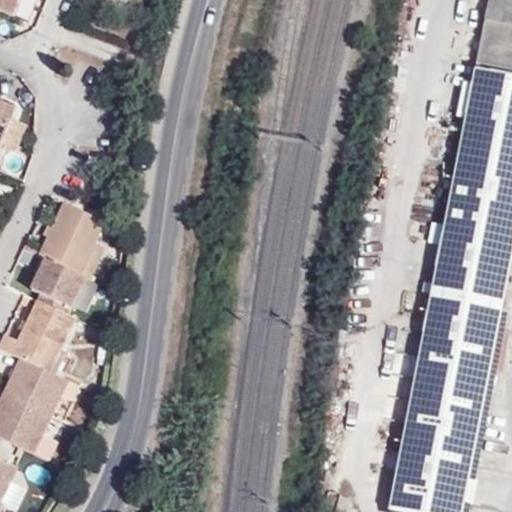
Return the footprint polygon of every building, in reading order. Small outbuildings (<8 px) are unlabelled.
[(0,0),(0,12),(13,17),(19,0),(0,0)] [(511,0),(489,0),(389,511),(394,511),(462,511),(511,258),(511,0)] [(0,147),(1,148),(3,145),(13,120),(17,111),(0,104),(0,147)] [(13,120),(3,145),(16,150),(26,126),(13,120)] [(95,244),(105,223),(64,204),(45,245),(52,249),(46,262),(79,277),(95,244)] [(85,280),(89,282),(104,248),(95,244),(79,277),(85,280)] [(45,245),(38,258),(40,260),(46,262),(52,249),(45,245)] [(46,262),(40,260),(35,273),(39,275),(46,262)] [(71,310),(85,280),(79,277),(46,262),(39,275),(31,291),(40,295),(71,310)] [(71,310),(40,295),(37,301),(68,317),(71,310)] [(60,351),(75,320),(68,317),(37,301),(18,342),(5,337),(0,345),(0,351),(21,360),(49,374),(60,351)] [(66,354),(60,351),(49,374),(54,376),(66,354)] [(4,397),(51,419),(61,397),(66,383),(54,376),(49,374),(21,360),(4,397)] [(73,403),(79,388),(66,383),(61,397),(73,403)] [(42,436),(51,419),(4,397),(0,404),(0,439),(33,455),(42,436)] [(33,455),(47,461),(56,442),(42,436),(33,455)] [(0,505),(0,506),(18,470),(0,461),(0,505)]
